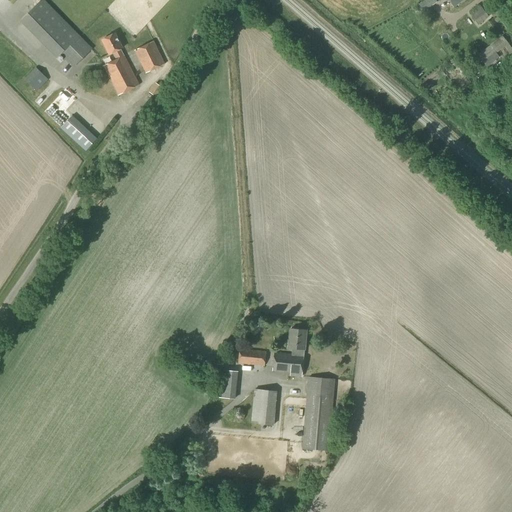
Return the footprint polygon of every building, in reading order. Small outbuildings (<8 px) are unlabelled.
[(434,0),(424,0),(419,4),(424,11),(432,5),(436,2),(434,0)] [(74,68),(92,50),(41,1),(20,22),(58,58),(61,55),(74,68)] [(478,23),(487,17),(479,6),(470,13),(478,23)] [(109,55),(113,53),(116,60),(103,67),(118,96),(139,85),(124,56),(120,50),(122,49),(115,34),(102,41),(109,55)] [(503,37),(485,50),(490,56),(495,52),(496,54),(508,45),(503,37)] [(146,74),(164,65),(153,42),(135,51),(146,74)] [(485,50),(478,55),(482,61),(490,56),(485,50)] [(37,92),(48,80),(36,68),(25,80),(37,92)] [(437,93),(445,87),(439,80),(431,86),(437,93)] [(155,97),(162,88),(156,84),(149,93),(155,97)] [(86,151),(96,140),(71,117),(61,128),(86,151)] [(304,350),(306,331),(290,329),(288,349),(292,349),(291,355),(274,353),(272,371),(290,373),(290,376),(302,377),(304,350)] [(264,366),(266,352),(240,350),(238,364),(264,366)] [(234,399),(237,372),(221,370),(219,397),(234,399)] [(309,378),(306,413),(302,449),(328,451),(334,380),(309,378)] [(273,425),(276,392),(255,390),(251,423),(273,425)]
